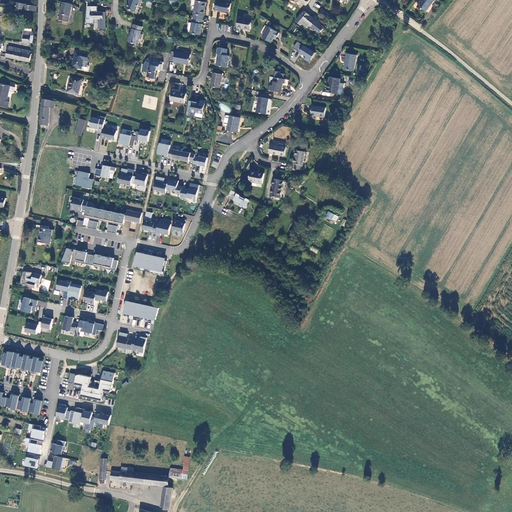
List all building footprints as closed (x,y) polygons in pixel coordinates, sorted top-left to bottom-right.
[(131,0),(128,7),(137,11),(140,4),(141,5),(143,0),(131,0)] [(206,2),(196,0),(193,17),(203,19),(206,2)] [(432,0),(422,0),(417,7),(427,13),(434,2),(432,1),(432,0)] [(217,1),(215,10),(231,12),(232,3),(217,1)] [(15,2),(14,7),(38,11),(39,5),(15,2)] [(70,21),(74,4),(65,2),(63,8),(62,8),(61,13),(62,14),(61,19),(70,21)] [(0,3),(0,5),(0,10),(12,11),(13,5),(0,3)] [(305,12),(296,21),(301,25),(304,21),(319,33),(324,27),(316,22),(319,19),(314,16),(312,19),(305,12)] [(203,19),(193,17),(190,33),(200,35),(203,19)] [(239,17),(237,26),(250,29),(252,20),(239,17)] [(145,27),(135,24),(130,41),(141,44),(145,27)] [(217,31),(231,32),(231,25),(218,24),(217,31)] [(280,33),(269,26),(262,37),(271,42),(274,37),(275,36),(277,37),(280,33)] [(24,40),(35,41),(36,30),(26,29),(24,40)] [(309,62),(315,51),(297,42),(293,49),(306,56),(304,59),(309,62)] [(33,51),(11,46),(9,56),(31,61),(33,51)] [(219,54),(217,65),(227,66),(229,55),(226,55),(227,49),(219,47),(218,54),(219,54)] [(93,53),(77,50),(73,65),(88,69),(89,69),(90,68),(90,66),(90,65),(89,64),(88,64),(89,60),(92,61),(93,53)] [(176,52),(175,61),(189,63),(190,54),(176,52)] [(356,55),(347,54),(344,68),(353,70),(356,55)] [(162,61),(156,60),(157,56),(151,55),(149,58),(149,61),(147,60),(144,63),(143,70),(148,71),(147,76),(157,78),(158,73),(156,73),(157,69),(163,70),(164,61),(162,61)] [(214,72),(212,85),(221,86),(223,74),(214,72)] [(71,75),(68,90),(81,93),(84,78),(71,75)] [(270,85),(269,89),(281,92),(282,83),(285,83),(285,79),(274,76),(272,85),(270,85)] [(344,80),(330,77),(327,91),(341,94),(344,80)] [(0,103),(9,106),(11,100),(8,99),(12,85),(2,82),(0,89),(0,103)] [(172,91),(171,99),(185,102),(187,93),(172,91)] [(259,96),(256,111),(266,113),(268,98),(259,96)] [(50,125),(52,107),(55,107),(57,100),(45,98),(44,105),(43,123),(42,126),(46,127),(47,124),(50,125)] [(191,110),(191,111),(204,113),(205,103),(193,101),(192,107),(191,110)] [(312,106),(311,114),(324,116),(325,108),(312,106)] [(104,127),(107,117),(98,115),(98,117),(93,116),(91,127),(99,128),(98,131),(103,132),(104,127)] [(228,125),(227,129),(238,131),(241,117),(230,115),(228,125)] [(83,134),(86,121),(81,119),(77,132),(83,134)] [(118,130),(104,127),(103,132),(102,137),(106,138),(110,139),(110,138),(115,140),(118,130)] [(141,131),(137,131),(136,136),(135,140),(139,141),(140,139),(149,141),(151,130),(142,128),(141,131)] [(127,134),(122,133),(120,143),(130,145),(130,144),(134,145),(135,140),(136,136),(132,135),(132,134),(128,132),(127,134)] [(171,144),(160,142),(158,153),(165,154),(164,155),(168,156),(170,148),(171,144)] [(271,143),(269,152),(284,155),(286,146),(271,143)] [(183,150),(170,148),(168,156),(168,157),(181,159),(183,150)] [(305,151),(295,149),(293,162),(293,163),(292,168),(301,169),(302,164),(303,164),(305,151)] [(196,153),(183,150),(181,159),(189,161),(189,160),(194,160),(195,156),(196,153)] [(199,156),(195,156),(194,160),(193,163),(206,166),(208,157),(199,155),(199,156)] [(116,166),(104,164),(103,169),(101,168),(99,175),(109,177),(110,171),(115,172),(116,166)] [(117,181),(131,184),(132,182),(133,175),(127,174),(129,168),(122,167),(120,177),(119,176),(117,181)] [(264,172),(251,169),(249,180),(252,181),(262,183),(264,172)] [(77,184),(92,187),(94,178),(89,177),(91,172),(79,170),(78,176),(78,177),(77,184)] [(137,176),(134,175),(133,175),(132,182),(136,183),(136,182),(146,184),(148,173),(143,172),(143,174),(138,172),(137,176)] [(161,192),(166,193),(167,188),(168,183),(164,182),(165,177),(157,175),(154,189),(162,191),(161,192)] [(182,187),(183,186),(178,185),(179,180),(174,179),(169,178),(168,183),(167,188),(176,190),(176,192),(181,193),(182,187)] [(283,180),(273,178),(270,195),(280,197),(283,180)] [(196,199),(199,184),(190,182),(189,189),(182,187),(181,193),(180,197),(186,198),(186,196),(196,199)] [(250,198),(238,192),(236,194),(234,198),(241,202),(240,204),(246,207),(250,198)] [(85,198),(74,196),(72,206),(78,208),(82,209),(83,208),(86,209),(87,205),(88,200),(84,199),(85,198)] [(87,205),(86,209),(85,215),(95,217),(97,207),(87,205)] [(107,209),(97,207),(95,217),(104,219),(107,209)] [(126,213),(125,219),(140,222),(142,212),(127,208),(126,213)] [(116,211),(107,209),(104,219),(114,222),(116,211)] [(126,213),(116,211),(114,222),(124,224),(125,219),(126,213)] [(339,216),(328,211),(326,217),(336,222),(339,216)] [(159,222),(145,218),(143,228),(149,229),(149,230),(157,232),(159,222)] [(172,229),(183,231),(185,222),(178,221),(178,219),(175,218),(172,229)] [(171,223),(159,220),(159,222),(157,232),(156,233),(161,234),(161,232),(169,233),(171,223)] [(38,239),(51,241),(53,229),(41,226),(38,239)] [(312,245),(310,250),(317,254),(319,249),(312,245)] [(68,246),(63,260),(76,262),(76,260),(79,249),(74,248),(74,249),(72,249),(73,248),(68,246)] [(88,251),(79,249),(76,260),(90,263),(92,253),(88,252),(88,251)] [(137,251),(135,263),(142,265),(141,267),(144,268),(145,266),(152,267),(151,271),(153,272),(154,270),(164,272),(166,259),(146,255),(146,252),(139,251),(137,251)] [(96,254),(92,253),(90,263),(103,266),(105,255),(96,253),(96,254)] [(114,257),(105,255),(103,266),(116,269),(118,259),(114,258),(114,257)] [(42,274),(25,270),(23,278),(36,282),(40,283),(42,274)] [(63,296),(68,297),(71,282),(72,279),(67,278),(67,279),(60,278),(56,289),(61,290),(62,288),(65,289),(63,296)] [(71,282),(68,297),(72,298),(72,297),(79,298),(82,284),(71,282)] [(109,290),(98,288),(97,292),(95,298),(99,299),(100,298),(107,299),(109,290)] [(97,292),(86,289),(84,300),(91,301),(91,302),(94,303),(95,298),(97,292)] [(25,295),(22,308),(32,311),(33,307),(36,308),(38,298),(25,295)] [(159,307),(127,299),(124,311),(131,313),(130,316),(134,317),(134,313),(153,318),(153,321),(154,321),(159,307)] [(40,307),(38,317),(42,318),(45,302),(38,301),(37,306),(40,307)] [(53,317),(44,315),(42,326),(51,328),(53,317)] [(73,317),(65,316),(62,329),(75,332),(76,327),(78,327),(78,323),(72,322),(73,317)] [(85,320),(82,329),(92,331),(92,333),(96,334),(97,328),(102,329),(103,323),(95,321),(95,320),(90,319),(90,321),(85,320)] [(39,323),(29,322),(28,330),(38,332),(39,323)] [(130,338),(120,335),(118,346),(128,348),(130,338)] [(135,349),(143,351),(147,336),(141,335),(140,338),(137,337),(137,339),(134,338),(131,348),(135,348),(135,349)] [(17,352),(9,351),(7,365),(15,367),(17,352)] [(26,354),(19,353),(16,367),(24,368),(26,354)] [(37,356),(29,355),(27,369),(34,370),(37,356)] [(44,357),(37,356),(34,370),(42,372),(44,357)] [(80,395),(101,399),(103,389),(111,390),(114,372),(102,370),(100,382),(99,382),(98,389),(89,387),(91,377),(69,373),(68,382),(82,384),(80,395)] [(4,392),(0,390),(0,405),(7,406),(8,398),(3,397),(4,392)] [(21,395),(14,394),(13,399),(9,399),(8,407),(18,409),(21,395)] [(33,397),(26,395),(25,401),(21,401),(20,409),(30,411),(33,397)] [(44,400),(37,399),(36,404),(33,404),(31,412),(42,414),(44,400)] [(66,403),(59,402),(56,415),(69,417),(71,410),(71,409),(67,409),(68,406),(66,405),(66,403)] [(69,417),(69,419),(81,422),(82,420),(84,408),(84,407),(76,406),(75,411),(71,410),(69,417)] [(96,415),(92,414),(93,411),(91,410),(91,409),(84,408),(82,420),(86,421),(84,426),(93,428),(96,415)] [(111,413),(101,411),(98,421),(109,423),(111,413)] [(28,424),(27,430),(31,431),(30,437),(43,440),(45,427),(28,424)] [(65,444),(66,440),(58,438),(57,442),(53,441),(51,450),(61,453),(62,448),(65,448),(66,444),(65,444)] [(27,452),(41,454),(42,440),(25,439),(25,445),(28,445),(27,452)] [(35,454),(27,453),(27,457),(25,457),(23,466),(37,469),(38,459),(34,458),(35,454)] [(66,456),(55,454),(54,460),(48,458),(47,464),(61,468),(61,465),(64,465),(66,456)] [(109,459),(102,458),(99,484),(106,484),(109,459)] [(171,479),(182,480),(183,470),(170,469),(169,479),(171,479)] [(113,471),(112,480),(165,487),(170,488),(171,479),(169,479),(113,471)] [(170,488),(165,487),(162,508),(171,509),(173,488),(170,488)]
